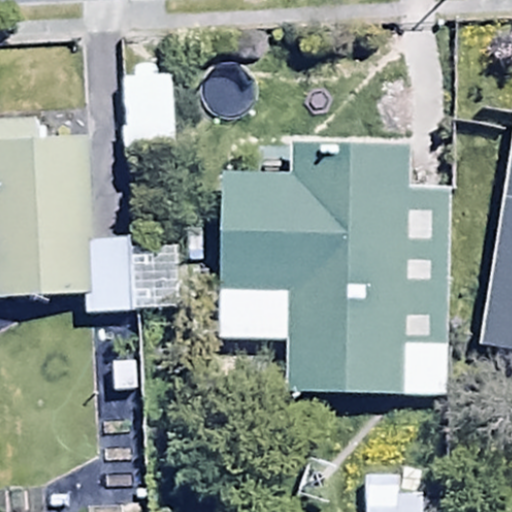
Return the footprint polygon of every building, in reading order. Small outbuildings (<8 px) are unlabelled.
[(175,87),(124,88),(126,167),(176,167),(175,87)] [(0,131),(0,311),(90,311),(90,325),(178,325),(178,255),(94,256),(94,152),(44,152),(44,131),(0,131)] [(414,157),(297,155),(296,186),(226,184),(222,350),(289,352),(288,407),(451,409),(455,201),(414,200),(414,157)] [(511,281),(497,373),(511,375),(511,281)] [(368,511),(426,511),(426,487),(368,488),(368,511)]
